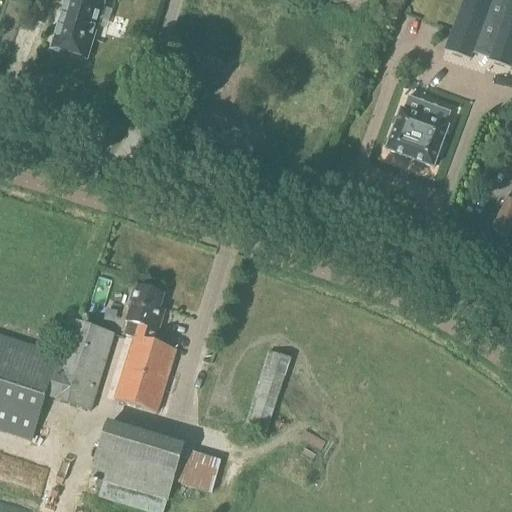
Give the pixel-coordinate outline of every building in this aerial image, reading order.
[(94,41),(104,7),(81,0),(66,0),(58,30),(62,31),(56,50),(84,59),(90,40),(94,41)] [(511,0),(460,0),(443,54),(470,63),(473,55),(511,67),(511,0)] [(387,152),(434,170),(449,129),(402,112),(387,152)] [(511,191),(506,201),(507,202),(490,229),(510,242),(511,239),(511,191)] [(165,298),(138,289),(124,337),(133,340),(114,402),(158,416),(178,353),(155,346),(159,333),(154,331),(165,298)] [(47,400),(92,414),(115,336),(67,320),(56,356),(0,337),(0,406),(41,420),(47,400)] [(269,354),(244,431),(266,438),(291,360),(269,354)] [(185,451),(186,448),(108,424),(90,479),(104,483),(100,498),(145,511),(165,511),(168,503),(169,504),(175,484),(212,496),(221,463),(185,451)]
